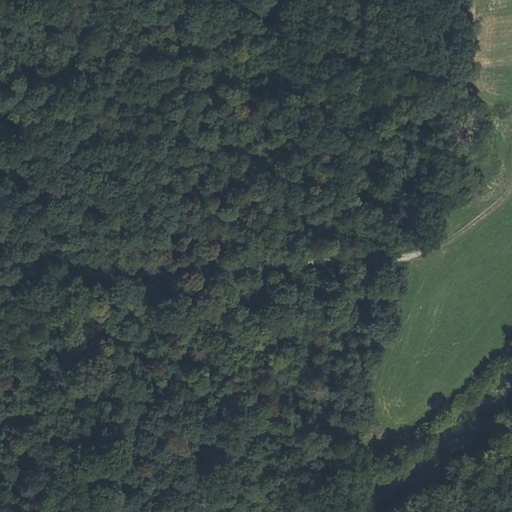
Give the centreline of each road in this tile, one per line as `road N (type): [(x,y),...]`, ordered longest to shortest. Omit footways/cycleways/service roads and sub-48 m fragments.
road 1 (track): [(0,282),(406,257)]
road 2 (track): [(406,257),(468,211),(493,179),(511,130)]
